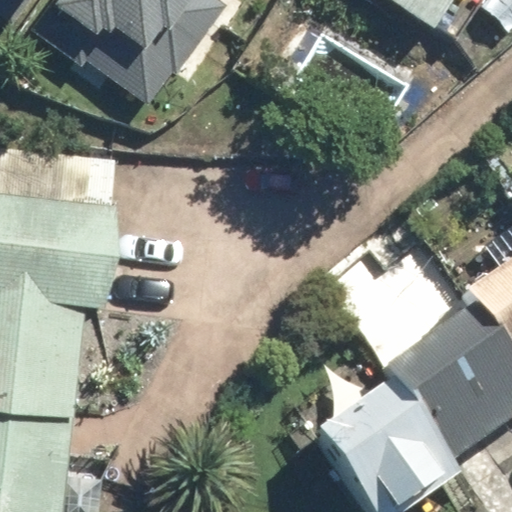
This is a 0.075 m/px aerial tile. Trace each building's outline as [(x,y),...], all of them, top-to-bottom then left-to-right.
[(0,0),(0,8),(7,13),(16,0),(0,0)] [(75,0),(48,38),(141,105),(216,0),(75,0)] [(380,0),(428,33),(450,0),(380,0)] [(0,195),(0,511),(79,511),(114,209),(0,195)] [(511,245),(288,438),(352,511),(393,511),(511,410),(511,245)]
